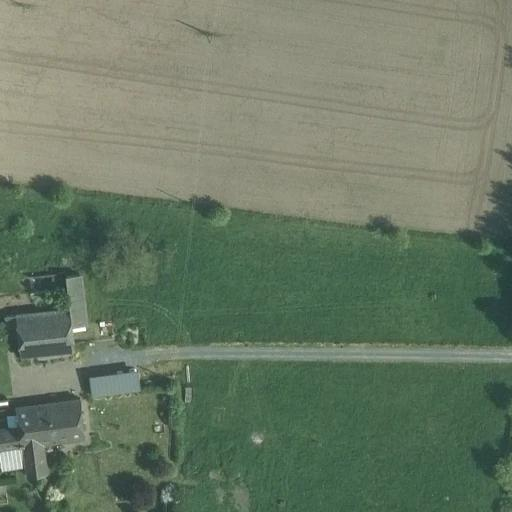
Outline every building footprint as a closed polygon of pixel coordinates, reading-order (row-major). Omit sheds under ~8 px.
[(80,273),(66,275),(69,308),(72,326),(86,324),(80,273)] [(69,308),(16,315),(19,336),(21,356),(38,354),(38,358),(75,354),(72,326),(69,308)] [(16,315),(6,316),(8,337),(19,336),(16,315)] [(141,389),(139,368),(89,374),(91,395),(141,389)] [(80,398),(16,407),(19,426),(0,429),(0,449),(24,446),(27,475),(47,473),(43,443),(84,437),(80,398)]
